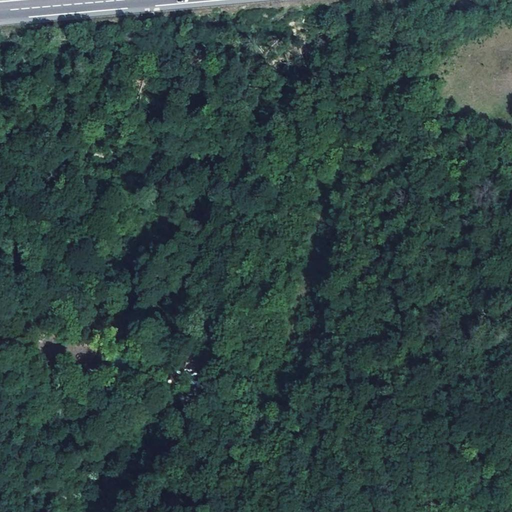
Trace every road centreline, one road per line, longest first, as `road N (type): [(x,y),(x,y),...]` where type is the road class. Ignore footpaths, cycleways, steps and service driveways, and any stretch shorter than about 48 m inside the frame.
road 1 (track): [(0,352),(61,370),(177,381),(235,376),(271,351),(305,286),(325,186)]
road 2 (motorway): [(0,11),(123,0)]
